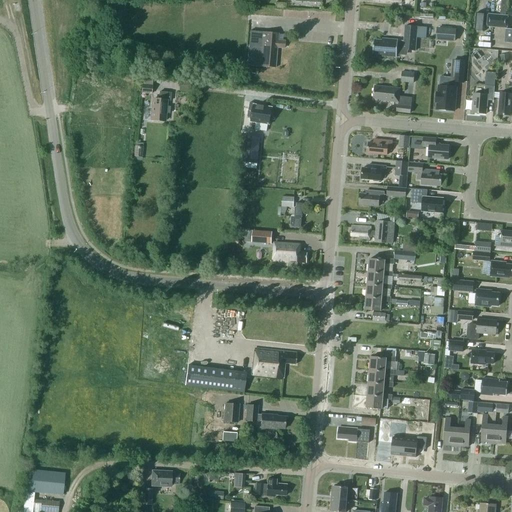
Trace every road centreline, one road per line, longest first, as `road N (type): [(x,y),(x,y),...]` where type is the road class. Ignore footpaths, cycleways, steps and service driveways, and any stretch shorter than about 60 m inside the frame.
road 1 (tertiary): [(327,294),(132,277),(81,248),(64,205),(31,0)]
road 2 (unclassified): [(103,511),(112,463),(311,474)]
road 3 (residential): [(511,483),(312,462)]
road 4 (unclassified): [(327,294),(343,121)]
road 5 (tertiary): [(312,462),(327,294)]
road 6 (residential): [(476,130),(343,121)]
road 7 (unclassified): [(343,121),(350,0)]
road 8 (residential): [(511,219),(473,210),(476,130)]
